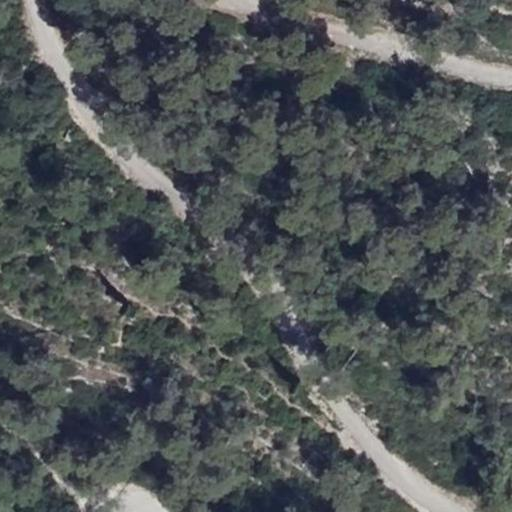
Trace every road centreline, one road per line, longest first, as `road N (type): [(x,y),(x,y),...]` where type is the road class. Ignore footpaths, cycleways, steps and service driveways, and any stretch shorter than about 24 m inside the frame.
road 1 (residential): [(39,0),(73,105),(267,294),(369,454),(451,511)]
road 2 (residential): [(511,79),(485,80),(236,0)]
